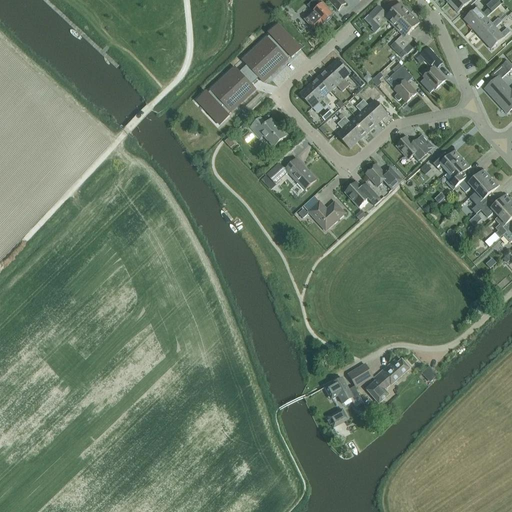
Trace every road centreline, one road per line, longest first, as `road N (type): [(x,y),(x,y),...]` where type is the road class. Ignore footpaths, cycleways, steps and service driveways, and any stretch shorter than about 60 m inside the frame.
road 1 (track): [(186,0),(190,42),(179,78),(0,268)]
road 2 (residential): [(473,108),(398,124),(346,169),(277,94),(330,46)]
road 3 (residential): [(473,108),(421,0)]
